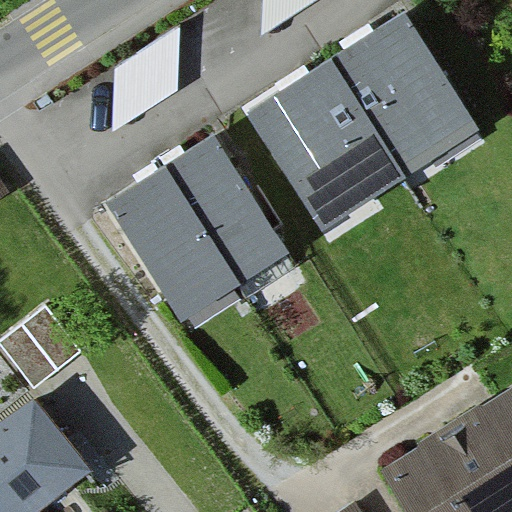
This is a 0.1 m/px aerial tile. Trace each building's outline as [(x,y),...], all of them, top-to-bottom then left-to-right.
[(406,17),(250,114),(322,229),(478,131),(406,17)] [(210,142),(110,206),(180,315),(280,251),(210,142)] [(37,380),(82,344),(49,302),(4,337),(37,380)] [(511,511),(511,392),(384,473),(408,511),(511,511)] [(33,511),(86,471),(31,401),(0,425),(0,511),(33,511)]
